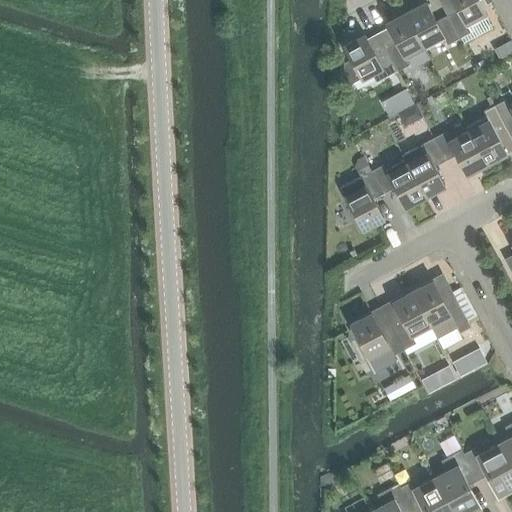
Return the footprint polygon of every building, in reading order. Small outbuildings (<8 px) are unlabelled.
[(450,0),(456,10),(446,16),(457,38),(469,32),(466,27),(486,17),(477,0),(450,0)] [(425,2),(405,13),(424,50),(443,39),(446,45),(457,38),(446,16),(435,22),(425,4),(426,3),(425,2)] [(395,43),(384,49),(396,71),(408,65),(405,60),(424,50),(405,13),(384,24),(385,25),(386,25),(395,43)] [(385,77),(396,71),(384,49),(373,54),(364,36),(365,36),(364,35),(343,46),(350,60),(342,65),(342,77),(345,86),(380,68),(385,77)] [(472,65),(475,72),(485,67),(482,60),(472,65)] [(505,100),(493,106),(505,128),(511,124),(511,102),(507,105),(505,100)] [(484,117),(465,127),(485,163),(505,152),(505,151),(504,152),(494,134),(505,128),(493,106),(482,112),(484,117)] [(444,132),(432,138),(444,160),(454,155),(464,173),(463,173),(464,174),(485,163),(465,127),(464,127),(467,132),(448,141),(444,132)] [(405,159),(403,160),(423,196),(444,185),(443,184),(442,184),(433,166),(444,160),(432,138),(420,144),(425,154),(407,163),(405,159)] [(382,165),(371,171),(382,193),(393,188),(403,206),(402,206),(403,207),(423,196),(403,160),(385,170),(382,165)] [(372,199),(382,193),(371,171),(359,177),(364,186),(344,197),(361,229),(382,218),(382,216),(381,217),(372,199)] [(432,281),(411,292),(431,328),(435,337),(454,327),(457,332),(469,326),(452,294),(441,300),(432,282),(433,282),(432,281)] [(402,321),(391,327),(403,349),(414,343),(412,338),(431,328),(411,292),(391,303),(391,304),(392,303),(402,321)] [(391,355),(403,349),(391,327),(380,333),(371,315),(371,314),(371,313),(349,325),(369,361),(389,350),(391,355)] [(462,356),(452,362),(459,376),(485,362),(478,348),(462,356)] [(447,366),(421,380),(427,392),(454,378),(447,366)] [(397,388),(401,395),(413,388),(410,381),(397,388)] [(509,438),(500,442),(511,465),(511,422),(503,427),(509,438)] [(497,495),(511,486),(511,465),(500,442),(476,455),(473,448),(462,453),(477,481),(477,480),(474,475),(475,474),(474,474),(482,469),(483,470),(484,470),(497,495)] [(445,471),(436,476),(455,511),(472,511),(476,510),(474,507),(477,506),(464,480),(464,479),(472,475),(473,476),(473,475),(476,481),(477,481),(462,453),(460,449),(440,460),(445,471)] [(424,511),(455,511),(436,476),(413,489),(409,482),(399,487),(411,511),(412,511),(411,508),(411,507),(419,503),(419,504),(420,503),(424,511)] [(373,510),(373,511),(401,511),(409,508),(409,509),(410,511),(411,511),(399,487),(397,483),(376,494),(382,505),(373,510)]
